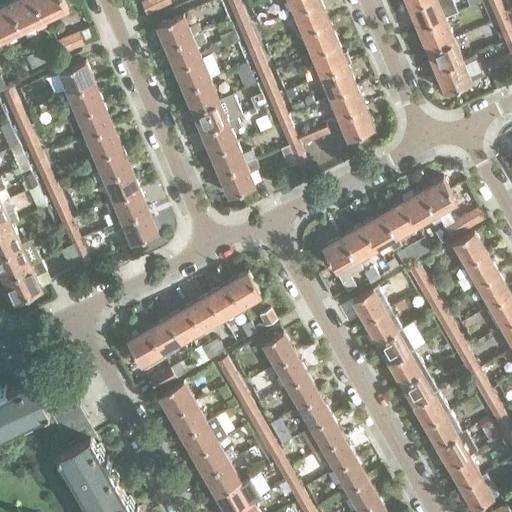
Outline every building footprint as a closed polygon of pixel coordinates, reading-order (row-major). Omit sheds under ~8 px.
[(24,29),(10,0),(9,0),(0,4),(0,34),(2,39),(16,32),(17,35),(26,31),(24,29)] [(37,32),(33,24),(46,18),(37,0),(10,0),(24,29),(26,31),(28,36),(37,32)] [(37,0),(46,18),(70,7),(66,0),(37,0)] [(172,0),(142,0),(148,12),(172,0)] [(236,13),(245,9),(241,0),(237,0),(231,3),(236,13)] [(289,0),(294,10),(316,0),(289,0)] [(298,33),(300,32),(303,31),(330,19),(322,0),(316,0),(294,10),(298,20),(294,23),(298,33)] [(445,14),(439,0),(420,0),(411,4),(420,25),(445,14)] [(497,15),(507,11),(503,0),(493,5),(497,15)] [(240,23),(249,19),(245,9),(236,13),(240,23)] [(191,23),(186,11),(158,22),(168,44),(195,33),(203,29),(199,20),(191,23)] [(502,26),(511,22),(507,11),(497,15),(502,26)] [(454,35),(445,14),(420,25),(429,46),(454,35)] [(245,34),(254,30),(249,19),(240,23),(245,34)] [(312,52),(339,40),(330,19),(303,31),(300,32),(304,42),(307,41),(312,52)] [(506,36),(511,33),(511,22),(502,26),(506,36)] [(236,28),(221,34),(225,45),(240,39),(236,28)] [(57,39),(62,51),(85,41),(80,29),(57,39)] [(177,65),(204,54),(199,43),(207,40),(203,29),(195,33),(168,44),(177,65)] [(249,45),(258,41),(254,30),(245,34),(249,45)] [(454,35),(429,46),(438,67),(463,56),(454,35)] [(315,75),(321,73),(348,61),(339,40),(312,52),(316,62),(311,64),(315,75)] [(253,55),(263,51),(258,41),(249,45),(253,55)] [(35,51),(40,62),(49,58),(43,47),(35,51)] [(511,59),(511,50),(488,60),(492,68),(486,71),(488,76),(487,76),(485,77),(490,88),(490,89),(506,82),(501,70),(507,67),(505,63),(511,59)] [(32,66),(40,62),(35,51),(27,55),(32,66)] [(258,65),(267,61),(263,51),(253,55),(258,65)] [(204,54),(177,65),(186,86),(213,75),(204,54)] [(463,56),(438,67),(447,89),(458,84),(464,99),(490,88),(485,77),(487,76),(486,73),(472,79),(463,56)] [(24,57),(13,62),(18,73),(29,67),(24,57)] [(86,58),(59,69),(68,92),(96,80),(86,58)] [(262,76),(272,73),(267,61),(258,65),(262,76)] [(357,82),(348,61),(321,73),(315,75),(316,76),(318,75),(322,85),(325,84),(329,94),(357,82)] [(267,87),(276,83),(272,73),(262,76),(267,87)] [(222,96),(213,75),(186,86),(195,107),(222,96)] [(105,101),(96,80),(68,92),(77,113),(105,101)] [(338,115),(366,103),(357,82),(329,94),(334,104),(331,105),(335,116),(338,115)] [(271,98),(281,93),(276,83),(267,87),(271,98)] [(7,95),(17,91),(15,86),(5,91),(7,95)] [(12,106),(22,102),(17,91),(7,95),(12,106)] [(276,108),(285,104),(281,93),(271,98),(276,108)] [(226,108),(222,96),(195,107),(204,129),(230,117),(238,114),(234,104),(226,108)] [(113,122),(105,101),(77,113),(86,134),(113,122)] [(17,117),(27,112),(22,102),(12,106),(17,117)] [(375,125),(366,103),(338,115),(335,116),(333,116),(338,127),(343,125),(348,137),(375,125)] [(280,119),(290,115),(285,104),(276,108),(280,119)] [(22,127),(32,123),(27,112),(17,117),(22,127)] [(213,150),(239,138),(235,127),(242,124),(238,114),(230,117),(204,129),(213,150)] [(285,129),(294,125),(290,115),(280,119),(285,129)] [(331,130),(327,121),(299,133),(303,142),(331,130)] [(113,122),(86,134),(95,155),(122,143),(113,122)] [(27,138),(36,134),(32,123),(22,127),(27,138)] [(289,139),(298,135),(294,125),(285,129),(289,139)] [(31,148),(41,144),(36,134),(27,138),(31,148)] [(290,142),(294,150),(303,146),(298,135),(289,139),(290,142)] [(244,150),(239,138),(213,150),(221,171),(248,159),(254,156),(257,155),(253,147),(244,150)] [(20,165),(29,161),(20,141),(11,145),(20,165)] [(299,161),(294,150),(290,142),(281,146),(289,165),(299,161)] [(97,180),(104,176),(131,164),(122,143),(95,155),(100,167),(93,170),(97,180)] [(36,159),(46,154),(41,144),(31,148),(36,159)] [(308,158),(305,151),(303,146),(294,150),(299,161),(307,157),(307,158),(308,158)] [(305,151),(308,158),(319,152),(316,146),(305,151)] [(41,170),(50,165),(46,154),(36,159),(41,170)] [(231,193),(258,182),(252,169),(261,165),(257,155),(254,156),(248,159),(221,171),(231,193)] [(27,188),(29,187),(39,183),(29,161),(20,165),(19,166),(25,179),(23,180),(27,188)] [(140,185),(131,164),(104,176),(113,197),(140,185)] [(45,179),(55,175),(50,165),(41,170),(45,179)] [(50,190),(60,185),(55,175),(45,179),(50,190)] [(445,224),(451,235),(472,223),(465,212),(455,218),(448,206),(459,200),(444,175),(423,187),(441,217),(442,217),(446,224),(445,224)] [(39,207),(48,203),(39,183),(29,187),(39,207)] [(55,200),(64,196),(60,185),(50,190),(55,200)] [(116,221),(122,218),(149,207),(140,185),(113,197),(118,208),(112,211),(116,221)] [(423,187),(403,198),(418,223),(432,215),(435,221),(441,217),(423,187)] [(59,211),(69,206),(64,196),(55,200),(59,211)] [(400,238),(411,232),(409,229),(418,223),(403,198),(384,209),(400,238)] [(8,210),(3,199),(0,200),(0,225),(13,220),(19,217),(14,207),(8,210)] [(48,203),(39,207),(48,229),(58,224),(48,203)] [(64,221),(74,217),(69,206),(59,211),(64,221)] [(158,229),(149,207),(122,218),(131,240),(158,229)] [(403,242),(400,238),(384,209),(364,221),(378,246),(389,240),(394,247),(403,242)] [(69,231),(78,227),(74,217),(64,221),(69,231)] [(13,220),(0,225),(0,251),(23,240),(13,220)] [(362,266),(363,265),(361,261),(371,255),(369,252),(378,246),(364,221),(344,232),(359,258),(358,258),(362,266)] [(442,240),(451,235),(445,224),(436,230),(442,240)] [(73,242),(83,238),(78,227),(69,231),(73,242)] [(463,263),(466,262),(487,249),(475,228),(453,240),(451,242),(463,263)] [(351,272),(362,266),(358,258),(359,258),(344,232),(323,244),(338,270),(338,269),(349,287),(357,283),(351,272)] [(0,261),(6,274),(33,261),(43,256),(33,235),(23,240),(0,251),(0,261)] [(78,252),(88,248),(83,238),(73,242),(78,252)] [(405,246),(412,258),(419,253),(413,241),(405,246)] [(78,252),(73,242),(61,247),(71,268),(83,263),(78,252)] [(403,262),(412,258),(405,246),(397,250),(403,262)] [(83,263),(93,259),(88,248),(78,252),(83,263)] [(475,284),(478,282),(499,270),(487,249),(466,262),(463,263),(475,284)] [(43,256),(33,261),(6,274),(16,295),(43,283),(38,272),(48,267),(43,256)] [(415,276),(425,270),(419,260),(409,265),(415,276)] [(374,263),(364,269),(371,280),(381,275),(374,263)] [(242,303),(250,299),(263,291),(249,267),(228,279),(242,303)] [(421,286),(431,280),(425,270),(415,276),(421,286)] [(487,305),(490,303),(511,291),(499,270),(478,282),(475,284),(487,305)] [(245,308),(242,303),(228,279),(208,291),(222,315),(232,309),(235,314),(245,308)] [(431,280),(421,286),(427,296),(437,291),(431,280)] [(366,318),(387,306),(391,304),(378,282),(375,284),(354,296),(366,318)] [(206,332),(214,327),(211,321),(222,315),(208,291),(188,302),(205,331),(206,330),(206,332)] [(434,307),(443,301),(437,291),(427,296),(434,307)] [(499,326),(502,324),(511,317),(511,292),(511,291),(490,303),(487,305),(499,326)] [(443,301),(434,307),(440,317),(449,312),(443,301)] [(195,337),(205,331),(188,302),(169,314),(182,338),(192,332),(195,337)] [(378,339),(403,325),(391,304),(387,306),(366,318),(378,339)] [(271,306),(262,312),(268,322),(277,316),(271,306)] [(446,327),(455,322),(449,312),(440,317),(446,327)] [(182,338),(169,314),(149,325),(166,354),(176,348),(173,343),(182,338)] [(511,346),(511,345),(511,317),(502,324),(499,326),(511,346)] [(247,334),(257,329),(251,318),(242,324),(247,334)] [(452,338),(461,333),(455,322),(446,327),(452,338)] [(166,354),(149,325),(128,337),(142,361),(145,366),(166,354)] [(390,359),(415,346),(403,325),(378,339),(390,359)] [(275,362),(296,350),(284,328),(263,341),(275,362)] [(461,333),(452,338),(458,349),(467,343),(461,333)] [(210,340),(217,352),(225,348),(218,335),(210,340)] [(234,349),(240,359),(257,349),(251,339),(234,349)] [(197,363),(209,357),(217,352),(210,340),(202,344),(190,351),(197,363)] [(464,359),(473,354),(467,343),(458,349),(464,359)] [(402,380),(426,366),(415,346),(390,359),(402,380)] [(296,350),(275,362),(287,383),(308,371),(296,350)] [(223,369),(233,364),(227,353),(217,359),(223,369)] [(473,354),(464,359),(470,370),(479,364),(473,354)] [(171,363),(177,374),(186,370),(180,359),(171,363)] [(177,374),(171,363),(150,375),(157,386),(177,374)] [(229,380),(239,374),(233,364),(223,369),(229,380)] [(476,380),(485,375),(479,364),(470,370),(476,380)] [(426,366),(402,380),(414,401),(438,387),(426,366)] [(320,392),(308,371),(287,383),(299,404),(320,392)] [(51,405),(51,404),(36,373),(10,385),(8,381),(0,384),(0,429),(50,405),(51,405)] [(236,390),(245,384),(239,374),(229,380),(236,390)] [(482,391),(492,385),(485,375),(476,380),(482,391)] [(198,397),(186,376),(160,391),(172,412),(198,397)] [(245,384),(236,390),(242,401),(251,395),(245,384)] [(492,385),(482,391),(489,401),(498,396),(492,385)] [(426,422),(448,409),(450,408),(438,387),(414,401),(426,422)] [(299,404),(304,412),(311,425),(332,412),(320,392),(299,404)] [(74,393),(51,404),(51,405),(50,405),(58,419),(81,406),(74,393)] [(248,411),(257,405),(251,395),(242,401),(248,411)] [(495,412),(504,407),(498,396),(489,401),(495,412)] [(198,397),(172,412),(183,432),(209,417),(198,397)] [(257,405),(248,411),(254,422),(264,416),(257,405)] [(504,407),(495,412),(501,423),(510,418),(504,407)] [(438,442),(460,430),(462,428),(450,408),(448,409),(426,422),(438,442)] [(332,412),(311,425),(323,445),(344,433),(332,412)] [(260,432),(269,426),(264,416),(254,422),(260,432)] [(220,437),(215,427),(209,417),(183,432),(195,452),(220,437)] [(507,433),(511,430),(511,420),(510,418),(501,423),(507,433)] [(88,419),(65,432),(72,445),(92,433),(92,434),(96,432),(88,419)] [(266,442),(276,437),(269,426),(260,432),(266,442)] [(478,447),(466,427),(463,429),(462,428),(460,430),(438,442),(450,463),(472,451),(478,447)] [(92,433),(72,445),(60,452),(94,511),(141,511),(137,505),(134,507),(109,464),(113,462),(108,453),(104,455),(92,434),(92,433)] [(356,454),(344,433),(323,445),(335,466),(356,454)] [(226,446),(220,437),(195,452),(206,472),(232,457),(236,454),(230,444),(226,446)] [(276,437),(266,442),(272,453),(282,447),(276,437)] [(278,463),(288,458),(282,447),(272,453),(278,463)] [(472,451),(450,463),(462,484),(484,471),(472,451)] [(356,454),(335,466),(347,487),(368,475),(356,454)] [(232,457),(206,472),(218,492),(243,477),(232,457)] [(288,458),(278,463),(284,474),(294,468),(288,458)] [(290,484),(300,479),(294,468),(284,474),(290,484)] [(475,506),(496,493),(499,492),(486,470),(484,471),(462,484),(475,506)] [(380,495),(368,475),(347,487),(359,507),(380,495)] [(249,487),(243,477),(218,492),(229,511),(255,496),(262,492),(256,483),(249,487)] [(300,479),(290,484),(296,495),(306,489),(300,479)] [(302,505),(312,500),(306,489),(296,495),(302,505)] [(359,507),(361,511),(389,511),(380,495),(359,507)] [(263,511),(255,496),(229,511),(263,511)] [(312,500),(302,505),(305,511),(314,511),(318,510),(312,500)] [(499,505),(503,511),(511,511),(511,510),(506,501),(499,505)]
